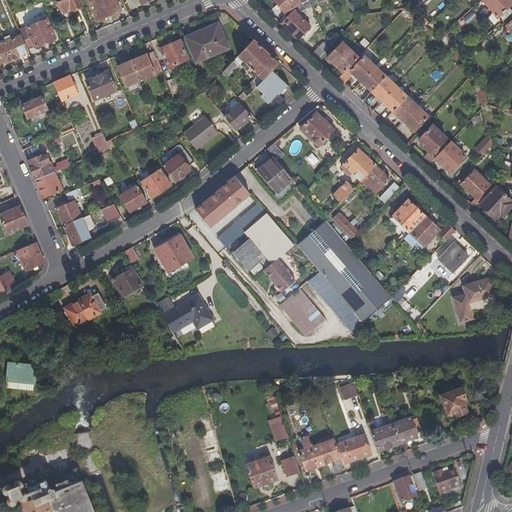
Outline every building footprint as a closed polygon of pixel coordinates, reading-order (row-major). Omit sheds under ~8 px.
[(55,0),(62,14),(80,6),(77,0),(55,0)] [(114,0),(88,0),(87,0),(97,23),(120,13),(114,0)] [(272,0),(270,2),(285,16),(298,2),(295,0),(272,0)] [(427,0),(413,0),(405,8),(413,13),(427,0)] [(511,0),(483,0),(502,20),(511,10),(511,9),(509,6),(511,2),(511,0)] [(511,10),(502,20),(511,30),(511,10)] [(311,27),(293,11),(281,24),(292,34),(299,40),(311,27)] [(19,31),(20,34),(27,50),(55,38),(46,18),(19,31)] [(186,38),(197,62),(229,49),(223,34),(220,35),(216,25),(186,38)] [(28,52),(27,50),(20,34),(4,41),(12,59),(28,52)] [(169,68),(189,60),(181,40),(160,49),(169,68)] [(266,52),(253,40),(219,76),(224,82),(243,61),(258,76),(248,87),(252,90),(256,87),(271,70),(278,63),(266,52)] [(0,63),(12,59),(4,41),(0,42),(0,63)] [(328,57),(344,73),(347,69),(363,52),(360,50),(355,54),(342,42),(328,57)] [(319,60),(329,49),(323,44),(313,54),(319,60)] [(154,51),(133,61),(141,81),(163,72),(154,51)] [(347,69),(344,73),(339,78),(345,84),(354,75),(361,81),(374,67),(364,57),(350,71),(347,69)] [(127,87),(141,81),(133,61),(118,67),(127,87)] [(374,67),(361,81),(371,91),(385,77),(374,67)] [(287,86),(271,70),(256,87),(262,94),(260,96),(267,103),(276,94),(278,95),(287,86)] [(109,72),(86,81),(95,101),(117,91),(109,72)] [(78,95),(70,76),(63,79),(54,83),(62,102),(78,95)] [(385,77),(371,91),(381,101),(395,86),(385,77)] [(175,79),(168,82),(173,95),(181,92),(175,79)] [(477,90),(481,103),(488,105),(486,93),(488,93),(486,82),(477,90)] [(202,85),(200,86),(203,93),(208,87),(206,85),(204,85),(202,85)] [(395,86),(381,101),(392,111),(406,96),(395,86)] [(248,88),(238,98),(241,102),(251,91),(248,88)] [(406,96),(392,111),(403,121),(416,106),(406,96)] [(21,106),(27,119),(48,111),(42,98),(21,106)] [(239,103),(224,116),(236,129),(250,117),(239,103)] [(416,106),(403,121),(413,131),(427,116),(416,106)] [(204,114),(183,131),(197,149),(218,132),(204,114)] [(301,130),(319,147),(335,130),(317,114),(301,130)] [(134,130),(140,127),(136,120),(131,122),(134,130)] [(423,158),(429,163),(435,157),(439,153),(436,150),(446,139),(432,126),(419,139),(425,144),(423,146),(429,152),(423,158)] [(92,137),(98,153),(109,148),(107,141),(103,133),(92,137)] [(56,142),(53,136),(41,142),(43,148),(56,142)] [(485,139),(476,148),(483,154),(492,145),(485,139)] [(450,171),(466,155),(451,141),(439,153),(435,157),(450,171)] [(268,149),(275,157),(279,161),(285,156),(275,143),(268,149)] [(492,145),(495,154),(502,156),(504,148),(492,145)] [(188,150),(165,165),(175,180),(191,169),(188,166),(195,161),(188,150)] [(353,175),(362,183),(377,168),(359,151),(343,169),(351,177),(353,175)] [(45,153),(28,161),(36,180),(54,172),(52,169),(45,153)] [(304,159),(313,166),(318,160),(309,153),(304,159)] [(295,180),(279,161),(275,157),(259,170),(279,193),(295,180)] [(58,165),(60,169),(72,164),(70,160),(58,165)] [(171,183),(160,167),(140,178),(151,195),(171,183)] [(376,197),(391,181),(377,168),(362,183),(366,187),(376,197)] [(475,207),(481,200),(485,196),(481,192),(489,183),(475,170),(462,183),(476,197),(471,203),(475,207)] [(54,172),(36,180),(39,187),(43,197),(61,189),(55,174),(54,172)] [(249,195),(250,194),(235,176),(217,192),(196,210),(211,227),(249,195)] [(366,187),(362,183),(354,191),(343,203),(346,207),(366,187)] [(129,211),(147,201),(137,185),(120,195),(129,211)] [(348,185),(336,197),(343,203),(354,191),(348,185)] [(387,194),(392,200),(400,191),(395,186),(387,194)] [(511,198),(499,186),(484,203),(496,214),(500,210),(504,213),(511,204),(511,198)] [(80,195),(77,188),(65,193),(68,200),(80,195)] [(0,203),(0,204),(16,197),(13,189),(0,195),(0,203)] [(307,211),(314,206),(303,192),(295,198),(307,211)] [(57,208),(64,224),(82,217),(75,201),(57,208)] [(109,223),(121,216),(114,203),(101,209),(109,223)] [(410,203),(395,219),(411,234),(426,218),(410,203)] [(219,238),(227,248),(245,232),(266,215),(257,205),(219,238)] [(8,233),(28,225),(25,217),(20,206),(12,210),(11,208),(5,210),(6,212),(0,215),(8,233)] [(89,214),(82,217),(64,224),(73,245),(91,237),(89,231),(95,228),(89,214)] [(334,226),(349,244),(361,232),(342,214),(336,220),(338,222),(334,226)] [(252,239),(263,253),(272,264),(276,260),(295,244),(266,215),(245,232),(252,239)] [(440,232),(426,218),(411,234),(405,240),(414,249),(418,245),(423,250),(440,232)] [(394,298),(374,273),(349,244),(334,226),(329,221),(298,246),(303,252),(306,255),(311,262),(321,273),(322,275),(364,324),(394,298)] [(448,242),(457,232),(452,228),(443,237),(448,242)] [(155,250),(168,273),(193,258),(180,236),(155,250)] [(263,253),(252,239),(234,255),(246,268),(263,253)] [(25,270),(44,262),(36,242),(17,250),(25,270)] [(471,259),(455,244),(441,259),(456,274),(471,259)] [(418,245),(414,249),(419,254),(423,250),(418,245)] [(139,259),(132,248),(125,252),(131,263),(139,259)] [(295,282),(276,260),(272,264),(263,272),(282,293),(295,282)] [(306,266),(316,277),(321,273),(311,262),(306,266)] [(123,296),(142,285),(132,269),(113,280),(123,296)] [(421,280),(422,282),(428,276),(424,272),(419,277),(415,272),(406,281),(412,288),(421,280)] [(0,279),(0,283),(4,293),(16,286),(10,275),(0,279)] [(355,334),(365,325),(364,324),(322,275),(312,283),(355,334)] [(465,287),(467,295),(454,299),(461,323),(474,319),(470,304),(496,297),(492,280),(465,287)] [(326,320),(301,290),(280,307),(306,338),(326,320)] [(71,311),(65,315),(69,323),(71,322),(76,330),(101,315),(101,314),(107,310),(99,296),(93,299),(92,298),(83,304),(82,302),(69,309),(71,311)] [(197,329),(211,320),(200,302),(191,307),(188,301),(162,317),(170,331),(179,326),(181,328),(193,322),(197,329)] [(274,328),(267,332),(272,339),(279,335),(274,328)] [(173,343),(170,344),(174,351),(176,354),(179,352),(181,350),(176,341),(173,343)] [(37,362),(9,358),(8,374),(35,378),(37,362)] [(312,447),(334,439),(311,378),(296,379),(313,434),(309,436),(312,447)] [(357,391),(354,384),(341,389),(343,396),(357,391)] [(465,398),(462,388),(441,396),(448,414),(456,411),(458,414),(467,411),(462,399),(465,398)] [(208,470),(216,497),(232,492),(223,461),(203,393),(190,397),(210,469),(208,470)] [(185,460),(172,400),(170,401),(159,403),(169,443),(173,461),(173,462),(185,460)] [(285,428),(275,400),(271,402),(278,425),(276,426),(281,440),(288,437),(285,428)] [(431,430),(426,416),(417,419),(422,433),(431,430)] [(402,442),(403,443),(417,438),(416,435),(422,433),(417,419),(411,421),(411,419),(396,424),(402,442)] [(396,424),(375,431),(372,432),(378,451),(402,442),(396,424)] [(76,434),(80,448),(92,445),(88,431),(76,434)] [(341,458),(343,463),(371,454),(364,434),(336,444),(341,458)] [(302,442),(304,450),(298,452),(305,471),(318,466),(312,447),(309,436),(304,437),(306,440),(302,442)] [(336,444),(334,439),(312,447),(318,466),(341,458),(336,444)] [(300,471),(295,456),(281,461),(287,476),(300,471)] [(277,480),(269,457),(246,465),(254,488),(277,480)] [(165,464),(170,480),(178,478),(173,462),(173,461),(165,464)] [(443,472),(442,469),(431,473),(438,494),(459,487),(453,468),(443,472)] [(12,507),(13,507),(14,511),(92,511),(77,472),(46,484),(45,481),(27,488),(32,500),(25,503),(24,502),(25,502),(27,500),(27,498),(27,496),(26,494),(24,493),(23,493),(21,493),(20,491),(21,490),(22,488),(23,487),(23,485),(22,483),(20,481),(18,481),(16,481),(14,483),(13,484),(13,486),(13,488),(11,489),(10,487),(9,485),(6,485),(4,485),(3,487),(2,489),(2,491),(2,493),(4,494),(5,495),(8,495),(9,497),(7,499),(6,500),(6,502),(7,504),(8,506),(10,507),(12,507)] [(418,490),(425,487),(420,473),(412,476),(418,490)] [(399,501),(416,495),(409,477),(399,480),(393,483),(399,501)] [(354,507),(355,510),(362,507),(358,495),(350,498),(354,507)]
